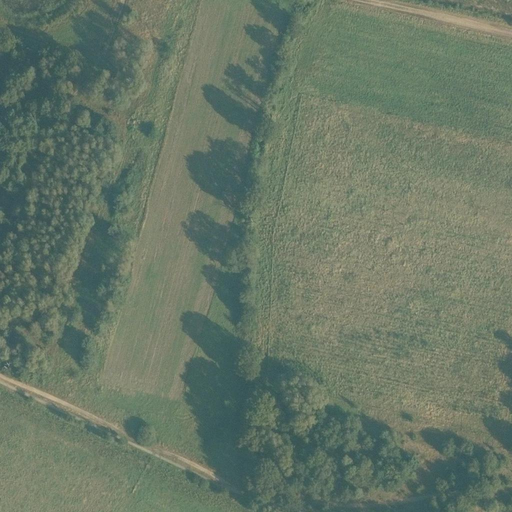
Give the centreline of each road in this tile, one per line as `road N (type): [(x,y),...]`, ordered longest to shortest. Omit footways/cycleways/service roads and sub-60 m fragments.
road 1 (track): [(511,497),(468,509),(448,496),(387,507),(264,498),(0,374)]
road 2 (track): [(0,263),(51,131),(106,50),(123,0)]
road 3 (track): [(511,35),(359,0)]
